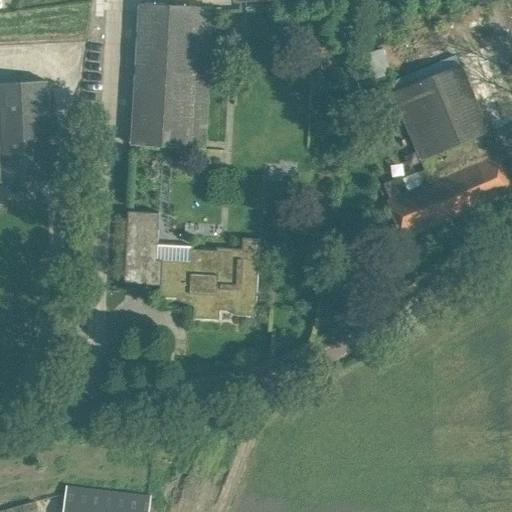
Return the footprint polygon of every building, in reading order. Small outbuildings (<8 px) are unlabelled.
[(205,149),(213,8),(141,4),(133,145),(205,149)] [(371,80),(392,74),(384,48),(363,54),(371,80)] [(400,176),(383,183),(390,199),(388,200),(400,229),(404,237),(511,191),(511,187),(499,156),(461,64),(396,91),(393,93),(425,170),(402,180),(400,176)] [(31,188),(30,181),(51,180),(50,163),(52,163),(48,81),(0,82),(0,182),(7,182),(7,189),(31,188)] [(356,157),(373,154),(368,123),(351,126),(356,157)] [(129,211),(126,262),(157,263),(158,244),(160,213),(129,211)] [(161,285),(160,297),(178,297),(179,293),(195,294),(195,306),(194,318),(220,319),(221,310),(234,311),(234,315),(256,316),(260,239),(243,238),(243,249),(217,248),(217,250),(194,248),(193,265),(162,263),(161,285)] [(148,511),(150,494),(66,484),(62,511),(148,511)] [(38,511),(36,502),(0,511),(38,511)]
